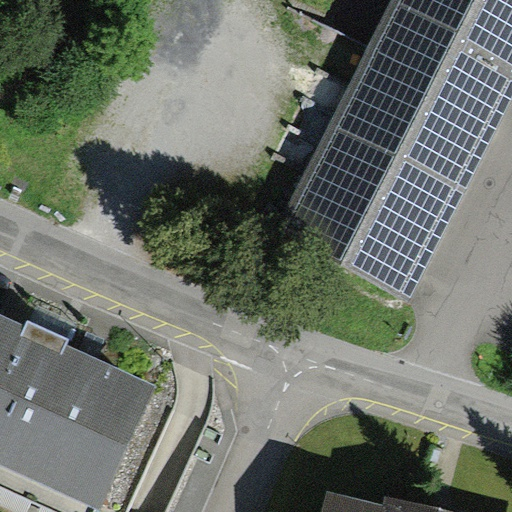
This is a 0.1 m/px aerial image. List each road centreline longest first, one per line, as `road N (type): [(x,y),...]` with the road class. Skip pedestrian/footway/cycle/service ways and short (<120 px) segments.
road 1 (residential): [(299,352),(0,228)]
road 2 (residential): [(511,414),(299,352)]
road 3 (residential): [(299,352),(231,511)]
